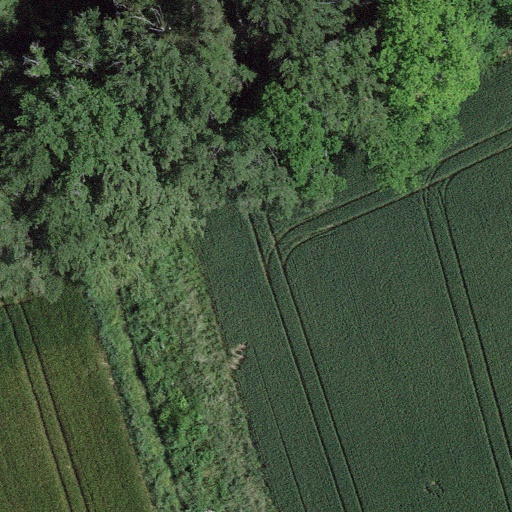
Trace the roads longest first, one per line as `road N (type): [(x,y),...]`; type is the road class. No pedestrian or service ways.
road 1 (track): [(110,169),(509,0)]
road 2 (track): [(49,0),(110,169)]
road 3 (track): [(0,217),(110,169)]
